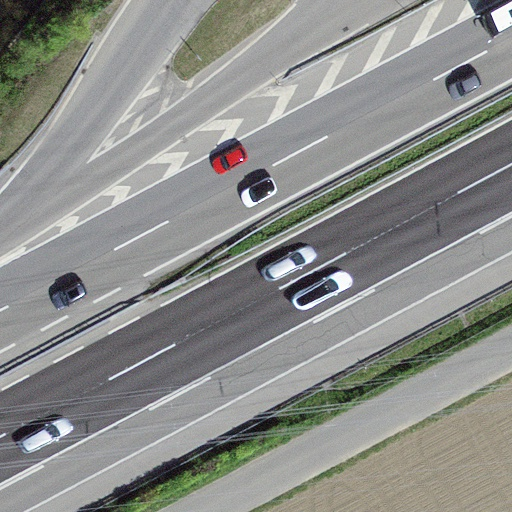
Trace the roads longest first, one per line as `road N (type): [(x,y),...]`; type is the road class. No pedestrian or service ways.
road 1 (motorway): [(511,36),(0,309)]
road 2 (motorway): [(0,436),(511,163)]
road 3 (unclassified): [(206,511),(296,463),(511,394)]
